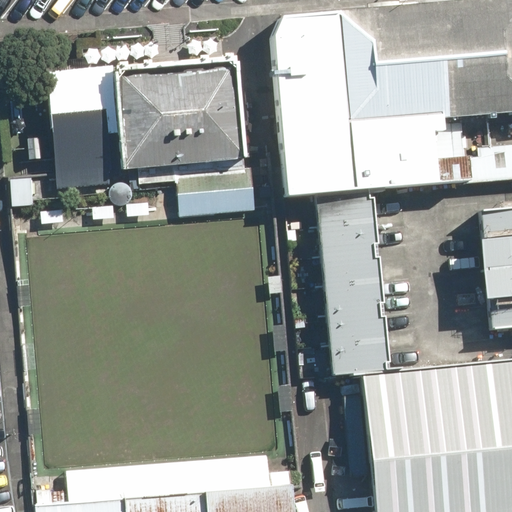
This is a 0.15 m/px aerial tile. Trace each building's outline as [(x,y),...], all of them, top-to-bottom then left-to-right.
[(511,0),(494,0),(329,12),(339,123),(511,109),(511,0)] [(310,192),(345,190),(339,123),(329,12),(273,17),(262,38),(276,194),(310,192)] [(232,57),(104,68),(112,169),(241,158),(232,57)] [(511,109),(339,123),(345,190),(366,189),(511,177),(511,109)] [(171,173),(175,217),(252,210),(248,166),(171,173)] [(35,175),(9,179),(13,209),(38,205),(35,175)] [(310,192),(324,376),(352,374),(381,371),(366,189),(345,190),(310,192)] [(511,205),(473,208),(483,329),(511,326),(511,205)] [(364,511),(511,511),(511,370),(511,358),(381,371),(352,374),(364,511)] [(63,503),(33,505),(33,511),(289,511),(287,485),(264,487),(261,454),(61,470),(63,503)]
